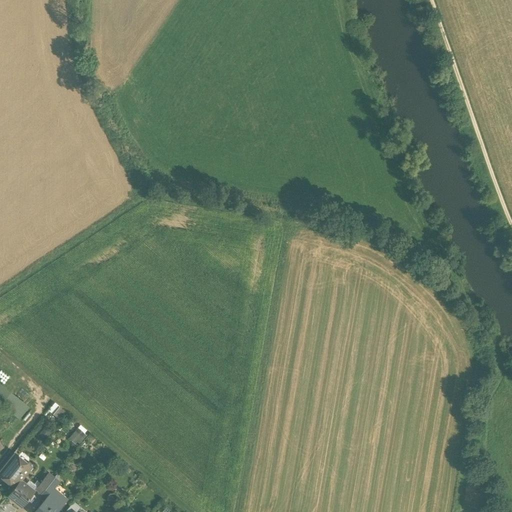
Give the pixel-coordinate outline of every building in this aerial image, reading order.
[(0,384),(0,403),(19,419),(29,407),(1,384),(0,384)] [(58,418),(65,410),(55,401),(48,409),(58,418)] [(69,437),(77,445),(88,434),(80,426),(69,437)] [(12,454),(0,469),(0,474),(3,476),(4,475),(10,479),(10,483),(15,487),(20,480),(28,471),(30,471),(32,468),(32,464),(29,462),(25,462),(24,464),(12,454)] [(43,479),(35,489),(41,494),(49,484),(43,479)] [(15,487),(8,495),(22,507),(34,491),(20,480),(15,487)] [(49,484),(41,494),(46,497),(52,490),(56,486),(50,482),(49,484)] [(46,497),(43,501),(44,501),(34,511),(56,511),(66,501),(52,490),(46,497)] [(73,502),(66,511),(67,511),(72,511),(73,511),(74,511),(76,511),(80,508),(73,502)]
